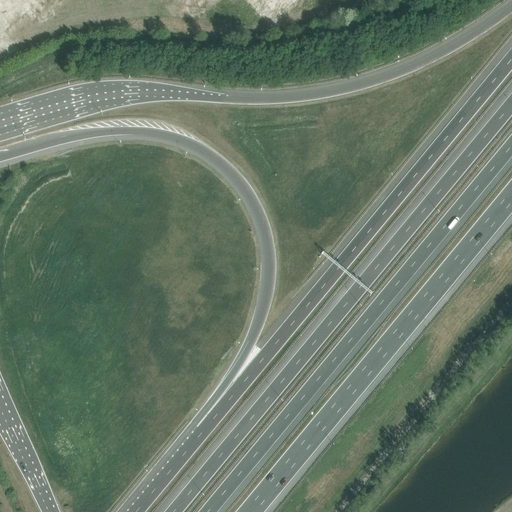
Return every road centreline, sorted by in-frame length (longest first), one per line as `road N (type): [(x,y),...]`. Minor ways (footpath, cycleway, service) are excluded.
road 1 (motorway): [(511,8),(436,56),(322,95),(115,94),(0,123)]
road 2 (motorway): [(0,155),(89,132),(155,131),(201,146),(251,192),(271,253),(266,305),(201,433)]
road 3 (motorway): [(511,103),(173,511)]
road 4 (motorway): [(511,58),(201,433)]
road 5 (motorway): [(207,511),(511,145)]
road 6 (motorway): [(249,511),(511,191)]
